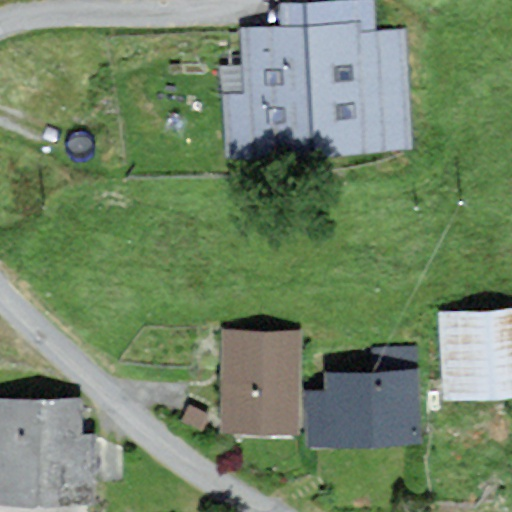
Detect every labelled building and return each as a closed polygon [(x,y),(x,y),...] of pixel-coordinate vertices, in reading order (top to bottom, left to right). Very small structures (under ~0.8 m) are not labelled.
[(251,91),(226,92),(230,148),(407,136),(400,30),(373,32),(370,0),(338,0),(285,4),(286,25),(246,27),(251,91)] [(511,306),(445,312),(451,383),(511,377),(511,306)] [(226,330),(227,419),(294,419),(294,330),(226,330)] [(308,389),(309,433),(415,429),(412,346),(375,347),(376,366),(328,368),(329,388),(308,389)] [(0,397),(0,488),(87,490),(88,435),(73,435),(74,398),(0,397)]
